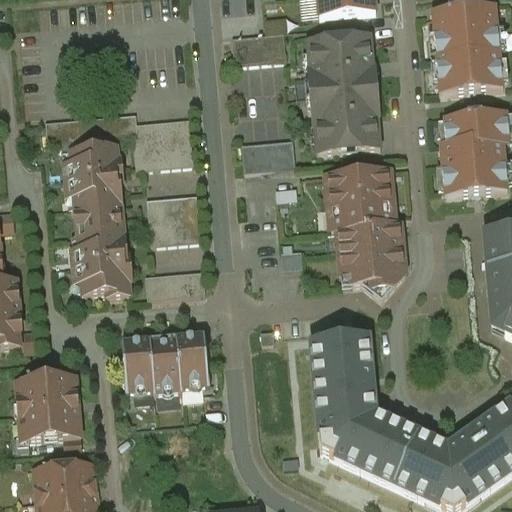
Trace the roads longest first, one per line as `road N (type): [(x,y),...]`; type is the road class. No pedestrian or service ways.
road 1 (residential): [(405,0),(426,259),(418,294),(397,324),(393,375),(412,405),(447,415),(511,391)]
road 2 (residential): [(200,0),(229,312)]
road 3 (residential): [(71,340),(46,318),(34,200),(13,167),(0,66)]
road 4 (residential): [(229,312),(245,465),(268,499),(291,511)]
road 5 (residential): [(113,511),(99,367),(71,340)]
road 6 (residential): [(71,340),(89,324),(229,312)]
